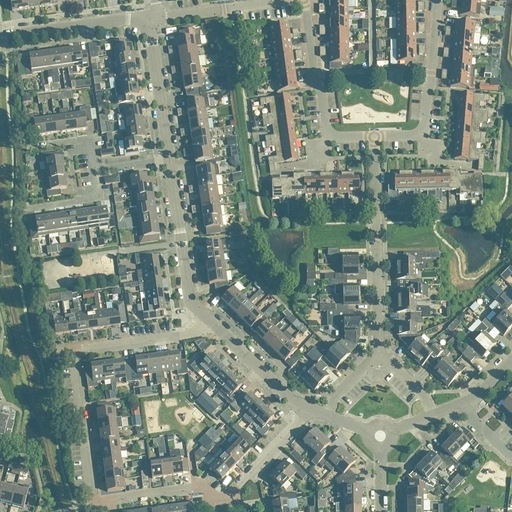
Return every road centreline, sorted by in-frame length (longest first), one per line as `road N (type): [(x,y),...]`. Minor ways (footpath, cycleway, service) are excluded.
road 1 (residential): [(435,0),(422,134),(373,138)]
road 2 (residential): [(373,138),(324,130),(302,0)]
road 3 (unclassified): [(206,320),(190,307),(164,160)]
road 4 (residential): [(103,502),(87,490),(72,349)]
road 5 (unclassified): [(0,35),(125,19),(143,24)]
road 6 (residential): [(72,349),(198,329),(206,320)]
road 7 (unclassified): [(164,160),(143,24)]
road 8 (residential): [(219,511),(306,409)]
road 9 (residential): [(306,409),(206,320)]
road 10 (residential): [(214,511),(196,490),(103,502)]
